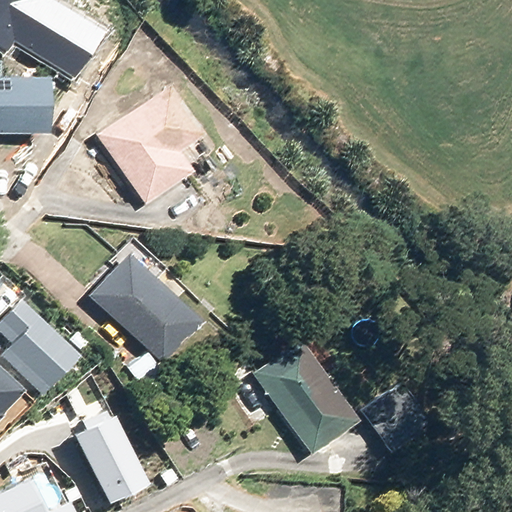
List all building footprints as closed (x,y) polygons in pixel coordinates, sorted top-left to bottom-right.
[(0,0),(0,44),(9,50),(14,42),(76,77),(104,29),(54,0),(0,0)] [(0,77),(0,132),(43,133),(43,77),(0,77)] [(162,86),(91,132),(138,203),(189,170),(176,150),(196,138),(162,86)] [(194,309),(124,250),(88,298),(159,352),(194,309)] [(78,347),(23,301),(0,327),(0,352),(43,388),(78,347)] [(293,343),(248,378),(304,450),(349,415),(293,343)] [(143,351),(124,367),(145,391),(164,375),(143,351)] [(0,409),(23,383),(0,362),(0,409)] [(394,378),(357,413),(391,448),(428,413),(394,378)] [(72,425),(108,495),(150,473),(114,404),(72,425)] [(332,436),(330,470),(366,473),(368,438),(332,436)] [(0,511),(32,511),(17,476),(0,483),(0,511)]
